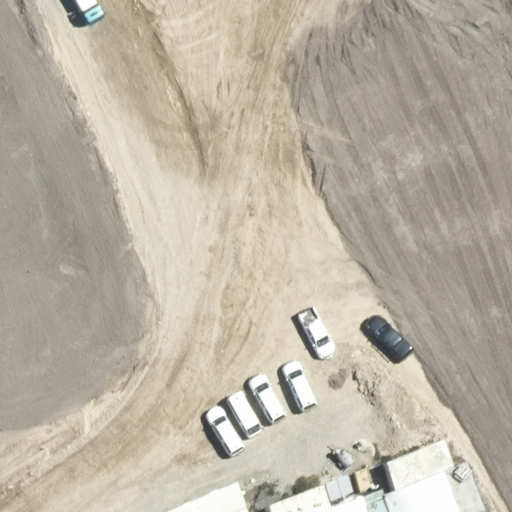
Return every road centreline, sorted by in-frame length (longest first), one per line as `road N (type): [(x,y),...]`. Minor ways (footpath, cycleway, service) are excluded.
road 1 (unknown): [(154,0),(221,242),(233,511)]
road 2 (unknown): [(187,120),(490,0)]
